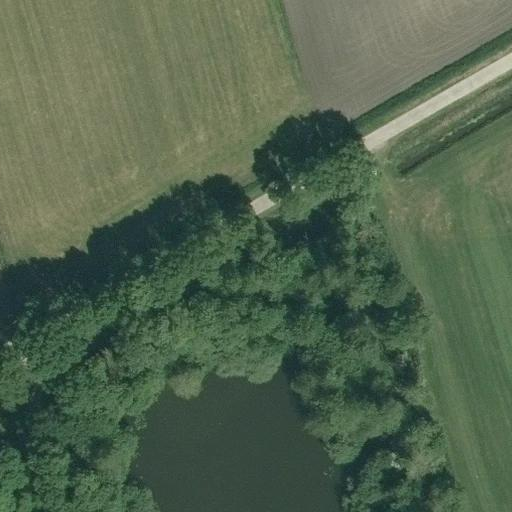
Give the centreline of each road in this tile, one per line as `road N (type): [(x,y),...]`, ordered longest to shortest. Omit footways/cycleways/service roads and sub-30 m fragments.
road 1 (unclassified): [(0,354),(511,59)]
road 2 (track): [(17,344),(36,388),(19,448),(48,511)]
